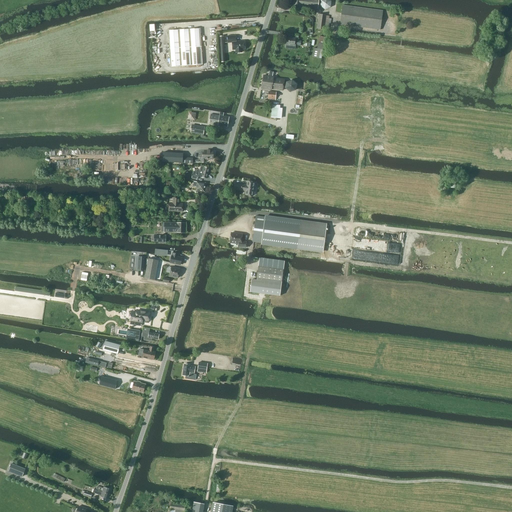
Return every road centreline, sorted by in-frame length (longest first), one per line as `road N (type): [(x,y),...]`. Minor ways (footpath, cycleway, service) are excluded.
road 1 (unclassified): [(116,511),(273,0)]
road 2 (track): [(212,458),(511,487)]
road 3 (track): [(254,212),(511,243)]
road 4 (track): [(205,511),(212,458),(242,394),(262,302)]
